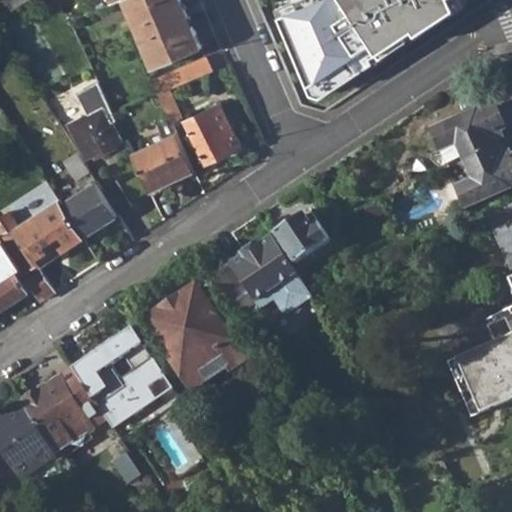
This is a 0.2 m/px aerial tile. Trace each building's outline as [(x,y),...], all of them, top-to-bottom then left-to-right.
[(0,0),(0,15),(24,0),(0,0)] [(126,0),(154,66),(204,46),(183,0),(126,0)] [(258,0),(302,102),(326,110),(492,0),(258,0)] [(161,94),(173,120),(184,116),(171,86),(213,68),(207,54),(153,77),(158,89),(161,94)] [(70,122),(87,157),(123,139),(104,105),(110,103),(100,80),(76,92),(88,113),(70,122)] [(188,120),(208,160),(243,143),(222,102),(188,120)] [(459,143),(466,161),(502,146),(499,140),(507,137),(503,129),(507,127),(498,104),(481,112),(479,109),(435,129),(443,150),(459,143)] [(133,153),(152,194),(195,168),(178,131),(133,153)] [(459,186),(468,207),(511,188),(511,149),(504,152),(502,146),(466,161),(475,180),(459,186)] [(118,175),(102,186),(119,213),(135,202),(118,175)] [(97,179),(63,201),(86,235),(119,213),(102,186),(97,179)] [(32,281),(44,299),(57,290),(41,264),(86,235),(63,201),(61,197),(20,223),(12,209),(0,216),(0,232),(5,241),(32,281)] [(278,233),(298,263),(334,240),(315,209),(278,233)] [(511,212),(494,220),(511,259),(511,212)] [(274,235),(233,263),(263,308),(279,298),(286,308),(294,310),(315,296),(274,235)] [(32,281),(5,241),(0,243),(0,310),(31,290),(27,284),(32,281)] [(212,277),(243,323),(264,309),(263,308),(233,263),(212,277)] [(149,319),(195,388),(245,354),(200,286),(149,319)] [(119,436),(163,407),(155,394),(172,383),(136,327),(75,369),(112,425),(119,436)] [(511,333),(449,360),(473,415),(511,398),(511,333)] [(58,453),(95,429),(98,435),(112,425),(75,369),(24,402),(58,453)] [(0,417),(0,444),(32,493),(69,470),(58,453),(24,402),(0,417)] [(120,469),(135,491),(146,484),(131,462),(120,469)]
